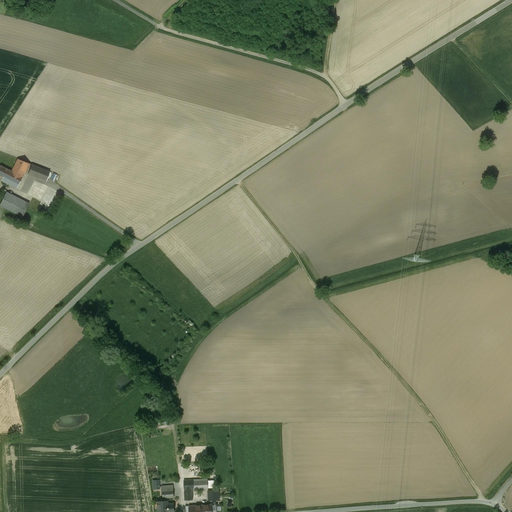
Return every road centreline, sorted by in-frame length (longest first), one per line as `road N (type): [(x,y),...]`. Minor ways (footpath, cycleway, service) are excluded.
road 1 (unclassified): [(0,375),(121,257),(511,0)]
road 2 (track): [(238,179),(314,285),(416,397),(481,501)]
road 3 (unclassified): [(320,511),(469,501),(506,511)]
